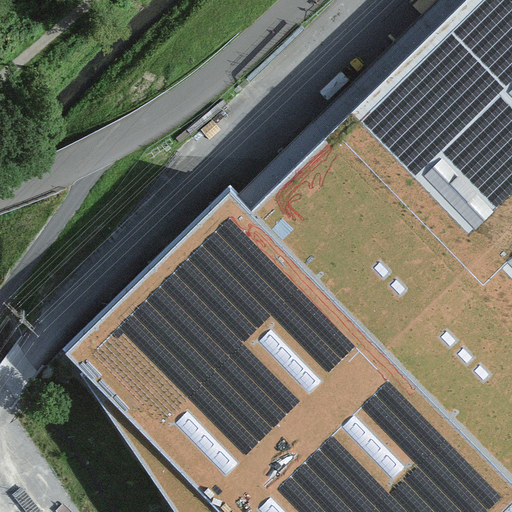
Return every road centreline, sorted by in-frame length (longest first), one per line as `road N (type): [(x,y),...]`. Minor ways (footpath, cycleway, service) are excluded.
road 1 (residential): [(303,0),(194,96),(118,144),(0,192)]
road 2 (track): [(111,147),(96,195),(0,301)]
